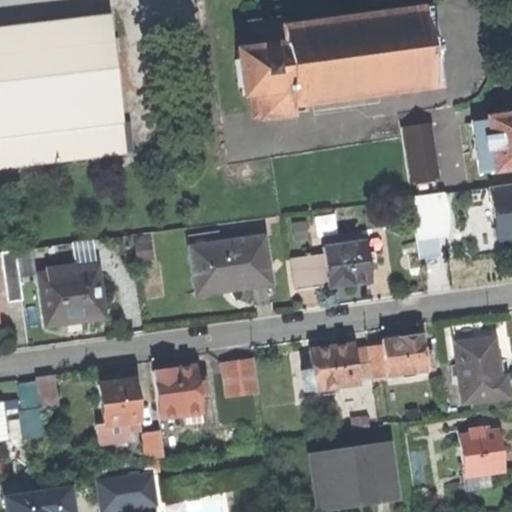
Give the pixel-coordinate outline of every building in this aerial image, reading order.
[(259,93),(262,118),(296,114),(295,105),(344,98),(344,101),(365,98),(365,95),(379,93),(379,96),(399,93),(399,91),(438,86),(427,8),(390,14),(389,10),(368,13),(369,16),(352,19),(352,15),(333,17),(334,22),(317,24),(316,20),(300,22),(301,27),(285,29),(284,20),(250,25),(253,49),(239,51),(240,61),(236,61),(239,87),(244,86),(245,95),(259,93)] [(0,166),(126,151),(109,14),(26,24),(25,20),(12,21),(12,27),(0,28),(0,166)] [(479,175),(511,170),(511,116),(472,122),(472,124),(478,161),(479,175)] [(469,163),(478,161),(472,124),(463,125),(469,163)] [(413,176),(415,195),(440,191),(437,173),(413,176)] [(511,185),(487,189),(489,203),(497,208),(499,223),(493,228),(494,240),(511,251),(511,185)] [(446,194),(412,199),(420,256),(440,254),(437,232),(444,231),(442,218),(445,217),(443,205),(448,204),(446,194)] [(489,203),(493,228),(499,223),(497,208),(489,203)] [(189,236),(191,248),(221,243),(220,232),(189,236)] [(235,290),(271,285),(264,238),(221,243),(191,248),(197,291),(221,288),(235,286),(235,290)] [(349,283),(370,280),(365,242),(325,248),(326,253),(329,282),(330,285),(349,283)] [(9,304),(24,302),(17,252),(1,254),(9,304)] [(300,286),(329,282),(326,253),(296,257),(300,286)] [(46,268),(47,275),(75,271),(74,264),(46,268)] [(76,322),(103,318),(96,268),(75,271),(47,275),(40,276),(47,326),(76,322)] [(383,343),(388,375),(433,369),(431,353),(424,354),(422,335),(402,338),(383,340),(383,343)] [(455,346),(464,405),(510,398),(506,377),(499,378),(497,363),(493,340),(455,346)] [(388,378),(388,375),(383,343),(369,344),(370,348),(374,380),(388,378)] [(330,348),(310,350),(313,369),(306,370),(308,389),(315,388),(316,392),(358,386),(358,382),(353,350),(353,345),(330,348)] [(370,348),(353,350),(358,382),(374,380),(370,348)] [(224,366),(228,399),(259,395),(255,362),(224,366)] [(154,374),(159,418),(190,415),(202,413),(200,395),(206,394),(205,382),(197,383),(196,369),(177,371),(154,374)] [(37,381),(41,408),(60,406),(55,375),(37,378),(37,381)] [(24,411),(41,408),(37,381),(20,384),(24,411)] [(99,386),(105,425),(126,422),(128,433),(141,431),(134,381),(113,384),(99,386)] [(203,424),(202,413),(190,415),(191,425),(203,424)] [(352,420),(353,430),(370,428),(369,417),(352,420)] [(144,434),(148,462),(164,460),(160,431),(144,434)] [(498,433),(458,439),(463,478),(489,474),(504,472),(501,453),(498,433)] [(387,448),(314,460),(320,503),(357,497),(359,504),(395,498),(391,474),(387,448)] [(491,490),(489,474),(463,478),(466,493),(491,490)] [(150,477),(132,480),(137,510),(154,507),(150,477)] [(97,485),(101,511),(121,511),(137,510),(132,480),(97,485)] [(8,511),(72,511),(69,491),(7,500),(8,511)] [(321,510),(359,504),(357,497),(320,503),(321,510)]
